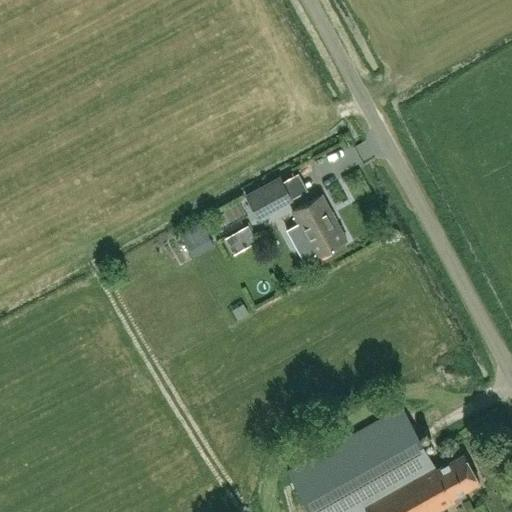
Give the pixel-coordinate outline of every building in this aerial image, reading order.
[(245,194),(258,217),(293,198),(280,175),(245,194)] [(347,239),(322,194),(292,210),(317,255),(347,239)] [(248,221),(240,202),(215,213),(223,232),(248,221)] [(188,258),(210,251),(204,230),(181,237),(188,258)] [(435,511),(469,494),(466,490),(480,482),(464,453),(437,468),(403,408),(288,473),(310,511),(435,511)]
